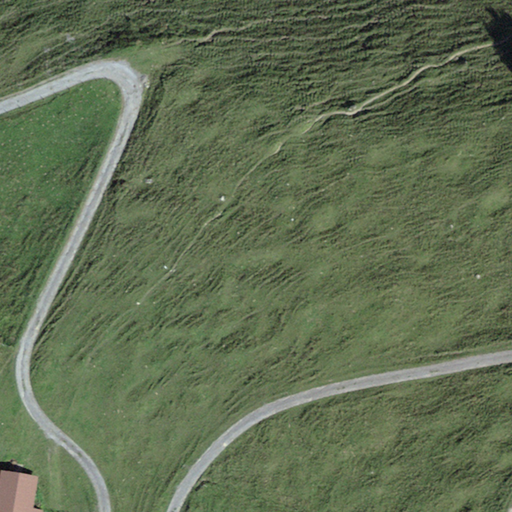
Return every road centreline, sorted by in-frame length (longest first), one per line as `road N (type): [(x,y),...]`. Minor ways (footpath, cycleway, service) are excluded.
road 1 (track): [(0,107),(98,70),(122,68),(134,77),(123,128),(22,355),(30,406),(99,485),(105,511)]
road 2 (track): [(168,511),(224,437),(256,415),(300,396),(511,352)]
